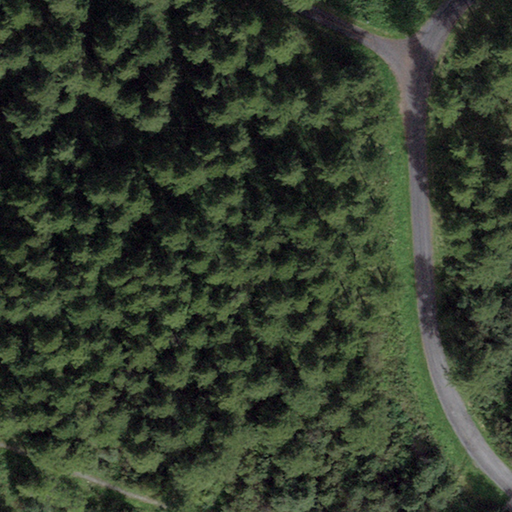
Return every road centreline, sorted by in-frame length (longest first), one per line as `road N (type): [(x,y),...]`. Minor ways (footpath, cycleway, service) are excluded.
road 1 (track): [(511,485),(469,435),(428,331),(407,63),(460,0)]
road 2 (track): [(182,511),(0,451)]
road 3 (track): [(407,63),(371,37),(280,0)]
